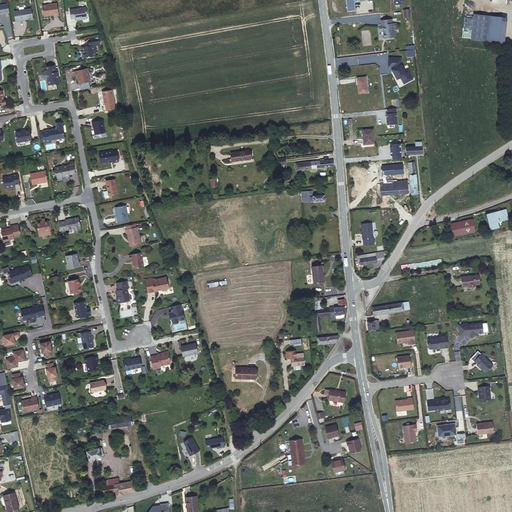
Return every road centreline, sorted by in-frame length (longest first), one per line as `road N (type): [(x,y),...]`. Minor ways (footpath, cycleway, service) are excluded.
road 1 (track): [(149,488),(231,454),(265,429),(319,369),(345,319),(366,310),(353,271),(326,0)]
road 2 (track): [(232,457),(201,318),(141,192),(90,0)]
road 3 (residential): [(76,511),(232,457),(265,434),(325,366),(357,356)]
road 4 (tertiary): [(348,285),(321,0)]
road 5 (residential): [(88,196),(69,104),(26,108),(18,57)]
road 6 (residential): [(106,317),(28,335),(33,387)]
road 7 (tertiary): [(386,511),(362,388)]
road 8 (unclassified): [(415,222),(428,203),(511,144)]
road 9 (residential): [(106,317),(88,196)]
